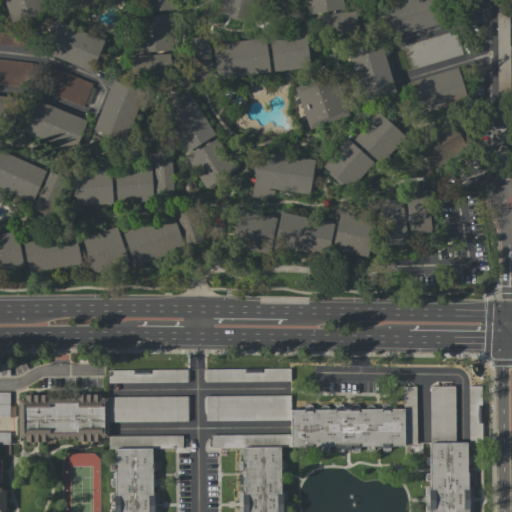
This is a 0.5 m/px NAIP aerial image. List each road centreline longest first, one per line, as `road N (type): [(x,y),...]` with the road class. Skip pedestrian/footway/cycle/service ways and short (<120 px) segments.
road 1 (primary): [(511,330),(488,312),(286,310)]
road 2 (primary): [(198,336),(407,339)]
road 3 (primary): [(199,309),(0,310)]
road 4 (tertiary): [(511,330),(503,362),(505,470)]
road 5 (primary): [(0,337),(137,336)]
